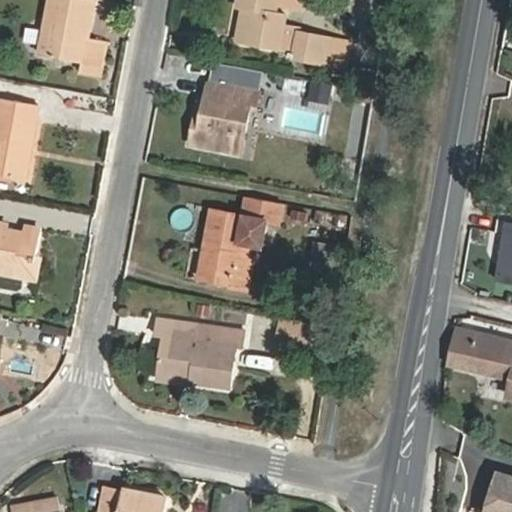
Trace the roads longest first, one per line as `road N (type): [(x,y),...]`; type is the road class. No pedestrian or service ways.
road 1 (secondary): [(483,0),(401,487)]
road 2 (residential): [(83,423),(163,0)]
road 3 (residential): [(401,487),(83,423)]
